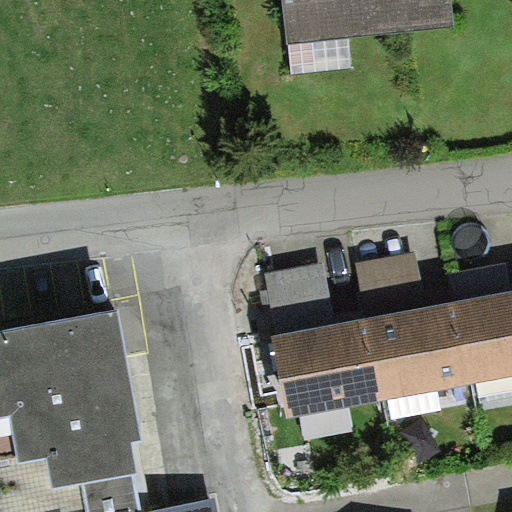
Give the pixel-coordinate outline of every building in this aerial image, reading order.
[(453,26),(450,0),(283,0),(289,43),(349,36),(453,26)] [(353,67),(349,36),(289,43),(292,74),(353,67)] [(417,252),(357,262),(367,317),(427,306),(417,252)] [(324,263),(265,274),(277,335),(336,323),(324,263)] [(511,291),(458,301),(473,383),(511,375),(511,291)] [(361,318),(378,401),(473,383),(458,301),(427,306),(367,317),(361,318)] [(217,511),(215,498),(143,511),(141,511),(130,442),(142,441),(119,311),(0,333),(0,511),(217,511)] [(288,418),(378,401),(361,318),(336,323),(277,335),(272,336),(288,418)]
